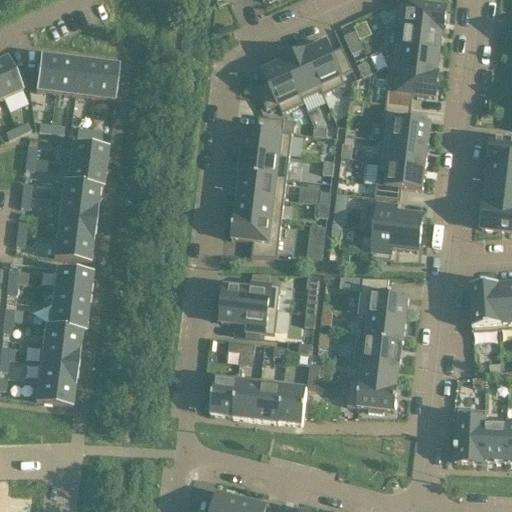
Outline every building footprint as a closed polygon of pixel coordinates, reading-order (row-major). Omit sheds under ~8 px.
[(441,34),(441,35),(443,35),(446,11),(435,9),(435,6),(420,4),(420,8),(398,5),(395,30),(400,30),(400,29),(441,34)] [(397,51),(439,56),(441,35),(441,34),(400,29),(400,30),(397,50),(397,51)] [(344,40),(348,48),(360,43),(356,34),(344,40)] [(364,52),(360,43),(348,48),(352,57),(364,52)] [(321,94),(320,94),(322,98),(345,88),(341,79),(353,74),(342,51),(330,56),(326,46),(305,55),(304,56),(321,94)] [(436,77),(436,76),(439,56),(397,51),(397,50),(393,49),(390,71),(436,77)] [(283,64),(283,65),(284,64),(302,103),(303,102),(320,94),(321,94),(304,56),(305,55),(304,54),(283,64)] [(55,98),(59,61),(39,58),(35,95),(55,98)] [(21,94),(6,60),(0,62),(0,96),(3,103),(21,94)] [(79,63),(59,61),(55,98),(74,100),(79,63)] [(79,63),(74,100),(93,102),(97,65),(79,63)] [(283,65),(263,74),(267,85),(256,90),(266,113),(278,108),(282,117),(305,107),(303,102),(302,103),(284,64),(283,65)] [(113,105),(118,68),(97,65),(93,102),(113,105)] [(372,77),(366,65),(357,69),(363,81),(372,77)] [(436,77),(390,71),(386,107),(411,111),(413,98),(435,101),(438,76),(436,76),(436,77)] [(411,111),(386,107),(381,143),(428,149),(430,125),(410,123),(411,111)] [(242,155),(289,161),(292,137),(282,136),(284,123),(258,120),(257,133),(244,131),(242,155)] [(16,131),(19,139),(30,134),(27,127),(16,131)] [(38,136),(50,137),(51,129),(39,128),(38,136)] [(51,129),(50,137),(62,138),(63,130),(51,129)] [(314,130),(313,139),(326,141),(327,131),(314,130)] [(16,131),(5,136),(8,144),(19,139),(16,131)] [(88,142),(89,134),(77,132),(76,140),(88,142)] [(101,135),(89,134),(88,142),(100,143),(101,135)] [(511,144),(492,142),(489,166),(511,168),(511,144)] [(425,170),(428,149),(381,143),(379,165),(425,170)] [(105,171),(107,151),(70,146),(68,167),(105,171)] [(342,147),(341,160),(351,161),(352,148),(342,147)] [(28,149),(26,161),(34,162),(36,150),(28,149)] [(286,182),(289,161),(242,155),(239,177),(240,177),(286,182)] [(33,174),(34,162),(26,161),(25,173),(33,174)] [(332,179),(334,166),(324,165),(322,178),(332,179)] [(422,194),(425,170),(379,165),(374,201),(400,204),(401,192),(422,194)] [(511,168),(489,166),(487,187),(511,189),(511,168)] [(105,171),(68,167),(65,184),(65,185),(99,190),(99,191),(102,191),(105,171)] [(238,198),(284,204),(286,182),(240,177),(238,198)] [(59,204),(96,209),(99,191),(99,190),(65,185),(65,184),(62,184),(59,204)] [(511,189),(487,187),(484,208),(511,211),(511,189)] [(31,189),(23,188),(22,200),(30,201),(31,189)] [(319,194),(310,192),(308,206),(318,207),(319,194)] [(319,208),(329,209),(330,196),(321,195),(319,208)] [(336,196),(335,209),(347,210),(348,198),(336,196)] [(284,204),(238,198),(235,218),(235,219),(281,225),(284,204)] [(28,212),(30,201),(22,200),(20,212),(28,212)] [(57,223),(94,228),(96,209),(59,204),(57,223)] [(375,232),(420,237),(422,219),(396,216),(397,210),(368,207),(365,232),(375,233),(375,232)] [(329,209),(319,208),(318,221),(327,222),(329,209)] [(511,235),(511,211),(484,208),(484,211),(480,211),(478,228),(482,228),(481,232),(511,235)] [(277,262),(281,225),(235,219),(235,218),(234,218),(231,243),(253,246),(251,261),(277,262)] [(94,228),(57,223),(55,242),(92,247),(94,228)] [(17,238),(25,239),(26,227),(18,226),(17,238)] [(333,227),(331,240),(341,241),(342,228),(333,227)] [(322,263),(325,231),(311,229),(307,261),(322,263)] [(371,262),(390,264),(392,252),(418,255),(420,237),(375,232),(375,233),(371,262)] [(25,239),(17,238),(15,250),(23,251),(25,239)] [(52,262),(89,267),(92,247),(55,242),(52,262)] [(92,276),(55,272),(52,292),(89,297),(92,276)] [(8,274),(7,287),(15,287),(16,275),(8,274)] [(358,319),(363,320),(363,319),(406,324),(408,300),(386,297),(388,283),(362,283),(358,319)] [(6,299),(14,300),(15,287),(7,287),(6,299)] [(225,289),(222,307),(277,314),(280,290),(252,287),(251,292),(225,289)] [(499,333),(496,287),(469,289),(469,290),(470,290),(473,330),(472,330),(472,331),(473,331),(473,334),(472,334),(472,336),(500,334),(500,333),(499,333)] [(499,333),(500,333),(511,332),(511,287),(499,288),(499,287),(496,287),(499,333)] [(50,311),(87,315),(89,297),(52,292),(50,311)] [(307,304),(306,317),(315,318),(317,305),(307,304)] [(277,314),(222,307),(220,325),(246,328),(246,334),(274,338),(277,314)] [(87,315),(50,311),(47,329),(47,330),(81,334),(81,335),(84,335),(87,315)] [(3,325),(11,326),(12,314),(4,313),(3,325)] [(321,327),(330,328),(332,315),(322,314),(321,327)] [(306,317),(304,330),(314,331),(315,318),(306,317)] [(360,341),(402,346),(402,345),(403,345),(406,324),(363,319),(363,320),(360,340),(360,341)] [(2,337),(10,338),(11,326),(3,325),(2,337)] [(47,330),(47,329),(44,328),(41,349),(78,354),(81,335),(81,334),(47,330)] [(318,350),(328,351),(329,338),(319,337),(318,350)] [(399,369),(402,346),(360,341),(360,340),(355,340),(353,364),(357,365),(357,364),(399,369)] [(228,354),(241,356),(242,346),(229,345),(228,354)] [(242,346),(241,356),(253,358),(255,348),(242,346)] [(298,356),(311,358),(312,348),(299,347),(298,356)] [(39,368),(76,372),(78,354),(41,349),(39,364),(39,368)] [(273,360),(286,361),(287,351),(274,350),(273,360)] [(0,358),(0,363),(8,364),(9,352),(1,351),(0,358)] [(357,365),(355,386),(355,387),(396,392),(396,391),(399,369),(357,364),(357,365)] [(490,376),(502,376),(501,367),(489,368),(490,376)] [(74,391),(76,372),(39,368),(37,387),(74,391)] [(310,368),(308,381),(318,382),(319,369),(310,368)] [(496,389),(508,388),(508,380),(496,381),(496,389)] [(210,418),(232,420),(233,421),(238,384),(214,381),(213,392),(210,392),(208,406),(211,407),(210,418)] [(307,392),(306,394),(316,395),(318,382),(308,381),(307,392)] [(283,389),(284,389),(284,385),(260,382),(259,386),(260,387),(256,425),(279,427),(280,426),(278,426),(283,389)] [(475,382),(473,382),(473,391),(485,390),(485,382),(475,382)] [(233,421),(232,420),(232,422),(256,425),(260,387),(259,386),(238,384),(233,421)] [(398,391),(396,391),(396,392),(355,387),(355,386),(350,385),(347,410),(368,412),(368,415),(383,417),(383,414),(395,415),(398,391)] [(74,391),(37,387),(34,406),(71,411),(74,391)] [(299,391),(284,389),(283,389),(278,426),(280,426),(302,429),(306,394),(307,392),(299,391)] [(484,426),(485,426),(485,414),(458,413),(457,450),(454,450),(454,455),(456,455),(456,466),(483,467),(483,464),(482,464),(484,426)] [(483,464),(505,465),(507,427),(506,427),(485,426),(484,426),(482,464),(483,464)] [(239,511),(241,504),(217,497),(213,511),(239,511)] [(241,504),(239,511),(265,511),(266,510),(260,508),(261,505),(246,502),(245,505),(241,504)]
